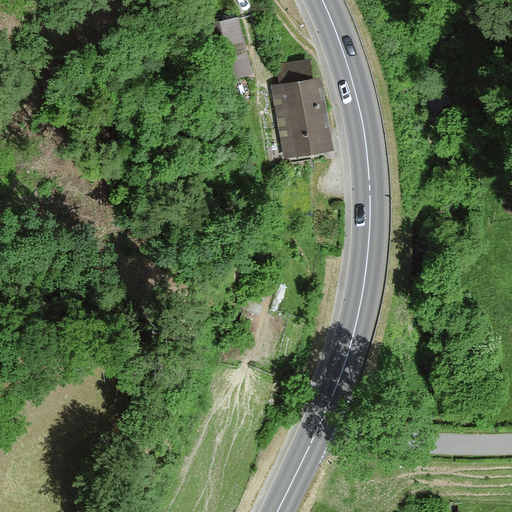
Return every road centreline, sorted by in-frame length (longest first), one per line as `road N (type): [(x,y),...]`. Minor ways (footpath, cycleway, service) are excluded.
road 1 (secondary): [(323,0),(362,122),(370,223),(344,360),(320,425)]
road 2 (unclassified): [(511,430),(320,425)]
